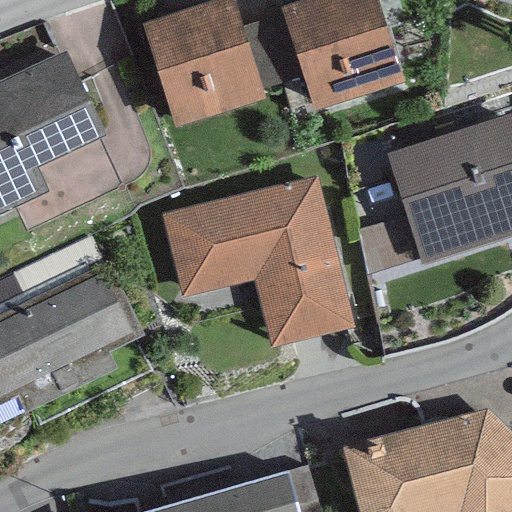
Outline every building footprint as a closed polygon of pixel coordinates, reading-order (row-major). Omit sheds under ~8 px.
[(233,0),(213,0),(141,23),(174,127),(265,99),(262,90),(242,26),(233,0)] [(303,0),(282,8),(283,13),(303,77),(314,112),(402,82),(376,0),(303,0)] [(283,13),(242,26),(262,90),(303,77),(283,13)] [(60,50),(0,78),(0,212),(45,190),(35,169),(102,137),(60,50)] [(511,111),(385,151),(421,266),(511,237),(511,111)] [(317,177),(161,214),(181,297),(253,279),(270,349),(354,328),(317,177)] [(143,335),(108,263),(0,314),(0,404),(16,397),(25,413),(116,368),(108,352),(143,335)] [(511,511),(511,433),(487,409),(341,446),(357,511),(511,511)] [(319,511),(308,465),(144,511),(319,511)]
